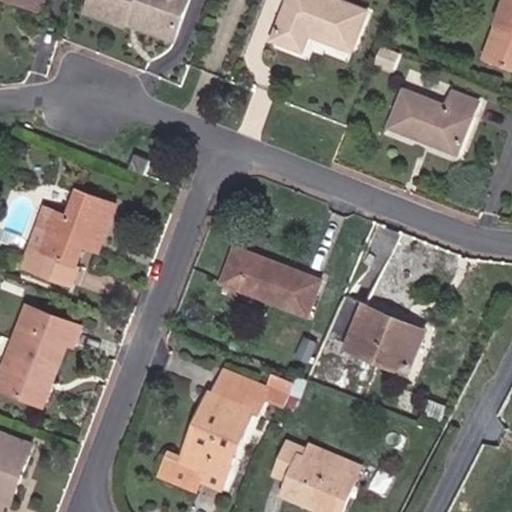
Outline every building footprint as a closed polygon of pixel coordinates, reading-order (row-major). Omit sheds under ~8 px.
[(92,0),(88,12),(128,26),(133,12),(141,15),(143,23),(176,35),(188,0),(92,0)] [(354,0),(297,0),(281,43),(317,57),(322,40),(366,55),(382,11),(354,0)] [(498,56),(511,60),(511,0),(500,0),(489,36),(503,40),(498,56)] [(484,52),(498,56),(503,40),(489,36),(484,52)] [(378,62),(396,67),(401,51),(383,45),(378,62)] [(456,104),(415,88),(402,126),(470,155),(490,103),(461,89),(456,104)] [(129,171),(145,176),(150,160),(135,154),(129,171)] [(85,227),(99,232),(112,197),(76,183),(67,208),(52,203),(53,200),(43,197),(18,257),(66,276),(81,237),(85,227)] [(81,237),(95,243),(99,232),(85,227),(81,237)] [(332,283),(244,246),(230,287),(316,322),(332,283)] [(92,324),(37,302),(3,391),(56,414),(77,348),(85,346),(92,324)] [(0,352),(0,358),(10,362),(29,307),(18,303),(0,352)] [(410,368),(422,331),(386,320),(389,313),(361,303),(347,347),(410,368)] [(422,331),(424,324),(389,313),(386,320),(422,331)] [(216,392),(240,400),(248,379),(222,369),(214,391),(216,392)] [(205,468),(224,474),(251,405),(258,407),(266,386),(248,379),(240,400),(216,392),(209,413),(202,410),(185,458),(169,453),(161,474),(198,487),(201,477),(205,468)] [(202,410),(209,413),(216,392),(214,391),(210,389),(202,410)] [(13,474),(19,476),(31,446),(0,434),(0,501),(2,502),(13,474)] [(313,502),(341,511),(342,511),(357,472),(303,452),(306,445),(289,438),(277,470),(292,476),(290,484),(316,493),(313,502)] [(201,477),(221,483),(224,474),(205,468),(201,477)] [(2,502),(8,505),(19,476),(13,474),(2,502)] [(287,491),(313,502),(316,493),(290,484),(287,491)]
